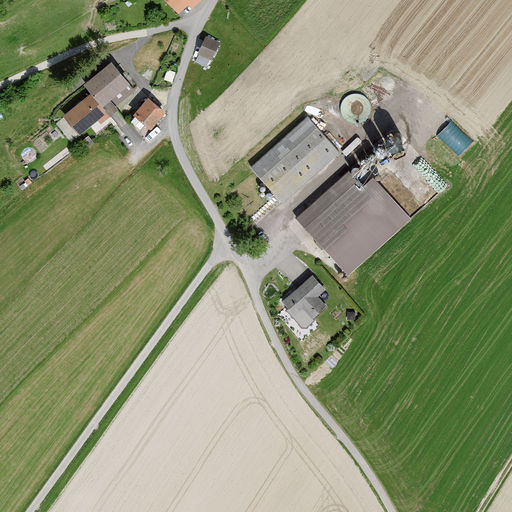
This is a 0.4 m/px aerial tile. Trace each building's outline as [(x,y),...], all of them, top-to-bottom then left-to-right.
[(167,0),(175,8),(184,0),(189,7),(196,0),(167,0)] [(217,37),(204,32),(196,50),(210,55),(217,37)] [(133,90),(108,57),(75,83),(83,93),(57,113),(75,135),(96,118),(100,121),(107,115),(98,102),(112,91),(120,101),(133,90)] [(145,95),(131,113),(149,127),(163,110),(145,95)] [(336,151),(304,114),(247,164),(279,201),(336,151)] [(459,154),(474,140),(453,119),(438,133),(459,154)] [(346,168),(295,216),(349,273),(408,217),(370,176),(361,184),(346,168)] [(323,287),(309,272),(280,299),(302,323),(325,302),(316,294),(323,287)]
